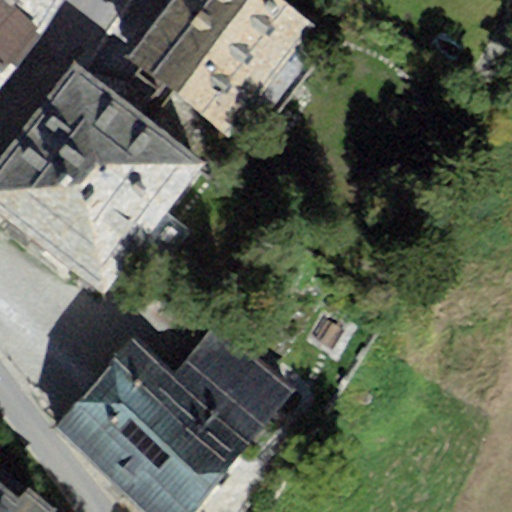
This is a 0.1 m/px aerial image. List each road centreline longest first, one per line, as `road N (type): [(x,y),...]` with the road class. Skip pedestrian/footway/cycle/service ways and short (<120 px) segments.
road 1 (unclassified): [(0,122),(91,0)]
road 2 (residential): [(0,397),(99,511)]
